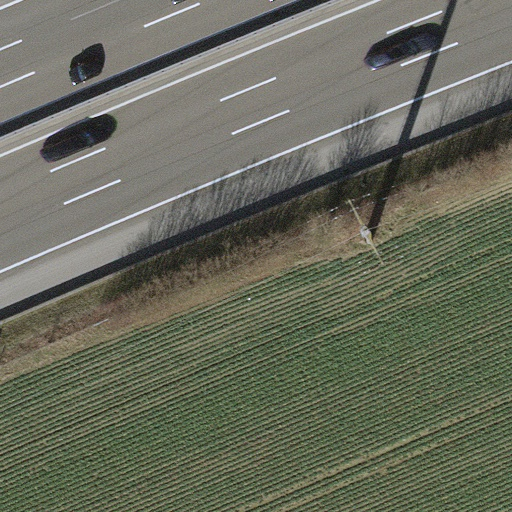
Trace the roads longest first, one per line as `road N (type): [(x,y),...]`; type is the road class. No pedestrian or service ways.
road 1 (motorway): [(0,215),(511,6)]
road 2 (motorway): [(162,0),(0,68)]
